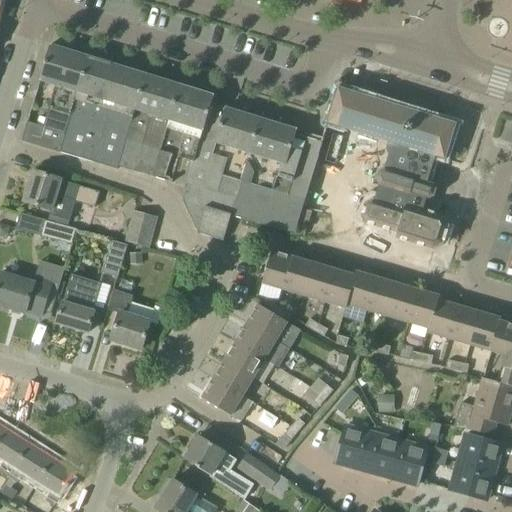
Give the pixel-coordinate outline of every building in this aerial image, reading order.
[(39,84),(56,89),(43,129),(27,124),(21,142),(60,154),(62,154),(89,57),(88,59),(75,55),(56,49),(52,48),(52,46),(51,45),(39,84)] [(119,168),(147,77),(111,66),(112,64),(89,57),(62,154),(117,171),(119,168)] [(152,178),(180,86),(147,77),(119,168),(152,178)] [(211,106),(214,96),(180,86),(152,178),(185,189),(211,106)] [(395,240),(433,252),(444,246),(450,227),(444,217),(439,216),(438,215),(423,211),(426,200),(429,201),(434,198),(436,191),(434,185),(427,184),(435,158),(459,166),(459,165),(446,161),(457,125),(338,88),(327,125),(389,144),(387,152),(389,156),(386,168),(377,173),(375,179),(379,188),(366,184),(377,147),(334,134),(311,207),(346,218),(356,188),(381,196),(379,202),(373,200),(365,204),(361,218),(365,225),(397,235),(395,240)] [(296,135),(297,130),(225,108),(225,110),(211,106),(185,189),(182,202),(196,231),(198,231),(197,234),(223,242),(231,217),(294,235),(304,201),(321,144),(322,140),(307,135),(306,139),(296,135)] [(51,211),(48,223),(68,228),(76,203),(95,208),(99,193),(61,182),(33,172),(23,203),(51,211)] [(149,249),(157,218),(133,212),(125,243),(149,249)] [(46,222),(42,237),(72,246),(76,231),(68,228),(48,223),(46,222)] [(0,225),(0,239),(1,240),(7,236),(9,228),(0,225)] [(118,279),(127,247),(112,243),(103,274),(118,279)] [(293,258),(291,258),(272,252),(262,285),(283,291),(293,258)] [(143,266),(142,254),(129,255),(130,266),(143,266)] [(295,259),(293,258),(283,291),(304,297),(314,265),(306,262),(303,255),(295,259)] [(314,265),(304,297),(325,303),(334,271),(332,270),(328,263),(321,267),(314,265)] [(337,271),(334,271),(325,303),(346,309),(347,306),(355,277),(348,275),(344,268),(337,271)] [(375,278),(371,271),(364,275),(356,273),(355,277),(347,306),(367,312),(377,279),(375,278)] [(33,283),(21,280),(2,274),(0,279),(0,307),(25,315),(26,314),(41,319),(52,283),(35,278),(33,283)] [(379,280),(377,279),(367,312),(388,318),(398,285),(390,283),(386,276),(379,280)] [(84,311),(92,285),(73,279),(70,289),(68,288),(56,325),(88,334),(94,314),(84,311)] [(416,291),(412,284),(405,287),(398,285),(388,318),(409,324),(418,291),(416,291)] [(421,292),(418,291),(409,324),(429,330),(428,334),(439,298),(432,295),(428,288),(421,292)] [(141,351),(150,324),(127,317),(133,298),(113,292),(107,311),(119,315),(111,341),(141,351)] [(457,307),(453,300),(445,303),(439,301),(439,298),(428,334),(449,340),(459,307),(457,307)] [(461,308),(459,307),(449,340),(470,346),(480,314),(472,311),(468,304),(461,308)] [(276,342),(286,323),(278,318),(269,312),(258,306),(247,325),(276,342)] [(269,312),(278,318),(282,311),(272,306),(269,312)] [(282,311),(278,318),(286,323),(290,317),(282,311)] [(499,323),(500,320),(498,319),(494,312),(487,316),(480,314),(470,346),(491,352),(499,323)] [(314,333),(319,325),(310,320),(305,327),(314,333)] [(511,326),(500,323),(501,320),(500,320),(499,323),(491,352),(505,356),(511,357),(511,326)] [(265,361),(276,342),(247,325),(235,343),(265,361)] [(323,338),(327,331),(319,325),(314,333),(323,338)] [(346,348),(348,340),(338,337),(336,345),(346,348)] [(263,385),(274,367),(265,361),(235,343),(224,362),(254,380),(263,385)] [(378,354),(380,346),(370,344),(368,351),(378,354)] [(388,356),(390,349),(380,346),(378,354),(388,356)] [(420,363),(422,355),(412,353),(410,361),(420,363)] [(345,368),(348,358),(340,355),(337,366),(345,368)] [(430,366),(432,357),(422,355),(420,363),(430,366)] [(511,357),(505,356),(497,383),(511,387),(511,357)] [(456,372),(458,364),(448,361),(446,370),(456,372)] [(242,399),(243,398),(254,380),(224,362),(213,381),(242,399)] [(466,374),(468,366),(458,364),(456,372),(466,374)] [(507,427),(511,410),(511,387),(497,383),(482,379),(474,407),(460,403),(454,425),(493,437),(496,424),(507,427)] [(242,399),(213,381),(201,399),(231,418),(241,424),(253,404),(243,398),(242,399)] [(326,400),(333,392),(326,387),(320,395),(326,400)] [(350,393),(342,401),(349,407),(356,398),(350,393)] [(319,408),(326,400),(320,395),(313,403),(319,408)] [(396,396),(379,397),(379,413),(396,412),(396,396)] [(342,401),(335,410),(341,415),(349,407),(342,401)] [(293,439),(304,425),(298,420),(287,434),(293,439)] [(431,423),(427,436),(436,438),(439,426),(431,423)] [(334,464),(362,472),(372,435),(344,427),(334,464)] [(0,474),(7,479),(30,444),(6,429),(0,439),(0,464),(3,466),(0,470),(0,474)] [(281,452),(293,439),(287,434),(275,447),(281,452)] [(388,480),(399,442),(372,435),(362,472),(388,480)] [(465,436),(457,464),(494,474),(502,446),(465,436)] [(229,490),(237,476),(231,472),(237,463),(224,455),(225,453),(199,437),(184,461),(210,476),(208,478),(222,487),(223,486),(229,490)] [(388,480),(416,487),(426,450),(399,442),(388,480)] [(35,487),(53,459),(30,444),(7,479),(16,485),(20,477),(35,487)] [(434,448),(432,457),(446,460),(448,452),(434,448)] [(269,493),(280,477),(248,454),(237,469),(269,493)] [(432,457),(430,465),(443,469),(446,460),(432,457)] [(54,510),(76,475),(77,474),(53,459),(35,487),(49,496),(44,503),(54,510)] [(457,464),(449,491),(487,502),(494,474),(457,464)] [(216,511),(218,509),(172,481),(155,509),(160,511),(216,511)] [(261,511),(244,501),(236,511),(261,511)]
